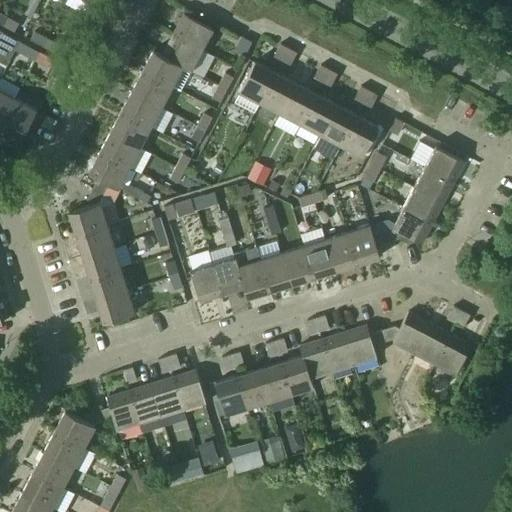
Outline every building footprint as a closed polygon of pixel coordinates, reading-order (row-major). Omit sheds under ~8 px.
[(184,12),(173,33),(202,48),(213,27),(184,12)] [(2,24),(14,31),(18,23),(6,16),(2,24)] [(42,45),(46,37),(34,31),(30,39),(42,45)] [(202,48),(173,33),(162,53),(162,54),(182,65),(191,69),(202,48)] [(2,42),(15,49),(19,40),(7,34),(2,42)] [(42,45),(54,52),(59,43),(46,37),(42,45)] [(245,54),(252,41),(243,37),(237,49),(245,54)] [(27,55),(31,47),(19,40),(15,49),(27,55)] [(288,47),(280,43),(274,55),(282,59),(288,47)] [(288,47),(282,59),(290,64),(297,51),(288,47)] [(153,49),(142,70),(171,85),(180,90),(191,69),(182,65),(162,54),(162,53),(153,49)] [(51,57),(39,51),(35,59),(47,65),(51,57)] [(240,90),(235,101),(253,111),(259,100),(260,101),(276,72),(254,61),(239,90),(240,90)] [(329,68),(321,64),(314,76),(322,81),(329,68)] [(329,68),(322,81),(331,85),(337,73),(329,68)] [(142,70),(132,90),(161,105),(171,85),(142,70)] [(227,88),(233,76),(225,72),(218,84),(227,88)] [(276,72),(260,101),(280,112),(296,83),(276,72)] [(0,76),(0,125),(15,97),(20,87),(0,77),(0,76)] [(300,122),(316,93),(296,83),(280,112),(274,124),(294,135),(300,122)] [(227,88),(218,84),(212,96),(220,101),(227,88)] [(369,89),(361,85),(355,97),(363,102),(369,89)] [(369,89),(363,102),(371,106),(377,94),(369,89)] [(132,90),(121,110),(150,125),(161,105),(132,90)] [(321,133),(336,104),(316,93),(300,122),(321,133)] [(36,108),(15,97),(0,125),(0,126),(29,142),(40,122),(31,118),(36,108)] [(321,133),(314,147),(333,157),(340,143),(341,143),(356,114),(336,104),(321,133)] [(121,110),(110,130),(140,145),(150,125),(121,110)] [(205,129),(212,116),(204,112),(197,124),(205,129)] [(45,113),(40,124),(51,130),(57,119),(45,113)] [(356,114),(341,143),(362,155),(377,125),(356,114)] [(395,117),(389,129),(398,133),(404,121),(395,117)] [(205,129),(197,124),(191,136),(199,141),(205,129)] [(140,145),(110,130),(100,150),(129,166),(140,145)] [(436,145),(424,166),(453,181),(464,160),(436,145)] [(129,166),(100,150),(89,172),(99,177),(93,188),(104,193),(109,182),(118,187),(129,166)] [(377,151),(371,163),(379,168),(386,155),(377,151)] [(176,165),(184,169),(191,157),(183,152),(176,165)] [(264,184),(272,170),(255,161),(247,175),(264,184)] [(213,170),(220,173),(223,167),(217,163),(213,170)] [(371,163),(364,176),(373,180),(379,168),(371,163)] [(184,169),(176,165),(170,177),(178,181),(184,169)] [(424,166),(414,186),(443,201),(453,181),(424,166)] [(272,179),(268,186),(276,190),(279,183),(272,179)] [(125,190),(146,201),(150,194),(128,183),(125,190)] [(241,196),(252,193),(249,183),(238,186),(241,196)] [(443,201),(414,186),(403,206),(432,221),(443,201)] [(76,232),(107,223),(100,200),(104,193),(93,188),(87,199),(89,204),(69,210),(76,232)] [(327,197),(324,188),(311,192),(314,201),(327,197)] [(214,190),(193,197),(197,210),(219,203),(214,190)] [(298,196),(301,205),(314,201),(311,192),(298,196)] [(164,205),(168,219),(177,216),(173,203),(164,205)] [(263,207),(267,220),(276,218),(272,204),(263,207)] [(392,227),(402,233),(421,242),(432,221),(403,206),(392,227)] [(152,218),(156,232),(165,229),(161,216),(152,218)] [(219,219),(223,232),(232,229),(228,216),(219,219)] [(280,231),(276,218),(267,220),(271,233),(280,231)] [(76,232),(83,255),(114,244),(107,223),(76,232)] [(376,245),(373,233),(370,224),(347,231),(357,262),(380,255),(376,245)] [(321,226),(301,232),(305,244),(304,244),(313,276),(335,269),(325,238),(321,226)] [(400,237),(402,233),(392,227),(385,229),(388,241),(400,237)] [(160,245),(169,242),(165,229),(156,232),(160,245)] [(236,242),(232,229),(223,232),(227,245),(236,242)] [(385,229),(373,233),(376,245),(388,241),(385,229)] [(335,269),(357,262),(347,231),(325,238),(335,269)] [(89,276),(121,266),(114,244),(83,255),(89,276)] [(223,293),(244,287),(245,287),(238,265),(234,251),(232,244),(209,251),(213,262),(223,293)] [(234,251),(238,265),(245,287),(244,287),(247,296),(270,289),(260,258),(256,244),(234,251)] [(291,283),(313,276),(304,244),(282,251),(291,283)] [(291,283),(282,251),(260,258),(270,289),(291,283)] [(165,262),(169,276),(178,272),(174,259),(165,262)] [(223,293),(213,262),(190,269),(200,301),(223,293)] [(89,276),(96,298),(127,288),(121,266),(89,276)] [(173,288),(182,286),(178,272),(169,276),(173,288)] [(127,288),(96,298),(103,321),(135,311),(127,288)] [(461,309),(453,305),(447,318),(455,322),(461,309)] [(461,309),(455,322),(463,326),(470,313),(461,309)] [(400,327),(394,338),(393,340),(414,351),(429,321),(409,310),(400,327)] [(316,316),(320,329),(329,327),(325,314),(316,316)] [(316,316),(307,319),(311,332),(320,329),(316,316)] [(414,351),(434,361),(450,332),(429,321),(414,351)] [(374,344),(370,332),(367,323),(344,330),(354,362),(377,355),(374,344)] [(393,337),(394,338),(400,327),(395,325),(381,329),(385,340),(393,337)] [(381,329),(370,332),(374,344),(385,340),(381,329)] [(332,369),(354,362),(344,330),(322,337),(332,369)] [(450,332),(434,361),(456,372),(471,343),(450,332)] [(274,339),(279,353),(287,351),(283,337),(274,339)] [(310,375),(311,375),(332,369),(322,337),(300,344),(303,354),(303,353),(310,375)] [(274,339),(266,342),(270,356),(279,353),(274,339)] [(231,353),(235,366),(244,364),(240,350),(231,353)] [(167,355),(171,368),(180,365),(176,352),(167,355)] [(231,353),(222,356),(226,369),(235,366),(231,353)] [(314,385),(311,375),(310,375),(303,353),(303,354),(281,361),(291,392),(314,385)] [(167,355),(158,358),(162,371),(171,368),(167,355)] [(291,392),(281,361),(259,367),(269,399),(291,392)] [(132,366),(123,369),(128,382),(136,379),(132,366)] [(247,406),(269,399),(259,367),(237,374),(247,406)] [(205,400),(196,368),(173,375),(183,407),(205,400)] [(247,406),(237,374),(215,381),(225,413),(247,406)] [(161,413),(183,407),(173,375),(151,382),(161,413)] [(151,382),(130,389),(140,420),(161,413),(151,382)] [(110,405),(98,409),(102,421),(113,417),(120,439),(143,432),(140,420),(130,389),(107,396),(110,405)] [(54,430),(83,445),(94,423),(102,421),(98,409),(85,413),(82,418),(65,409),(54,430)] [(403,435),(412,431),(408,422),(399,426),(403,435)] [(54,430),(44,450),(73,465),(83,445),(54,430)] [(261,447),(265,461),(285,455),(278,433),(264,437),(267,446),(261,447)] [(305,447),(301,434),(288,438),(292,451),(305,447)] [(204,463),(219,459),(213,442),(198,447),(204,463)] [(238,470),(262,462),(257,444),(233,452),(238,470)] [(44,450),(33,470),(62,485),(73,465),(44,450)] [(182,480),(177,464),(161,469),(166,485),(182,480)] [(151,488),(144,466),(133,469),(139,491),(151,488)] [(51,505),(62,485),(33,470),(23,490),(51,505)] [(119,490),(125,479),(125,478),(117,473),(110,485),(119,490)] [(119,490),(110,485),(104,498),(112,502),(119,490)] [(14,511),(47,511),(51,505),(23,490),(12,511),(14,511)]
